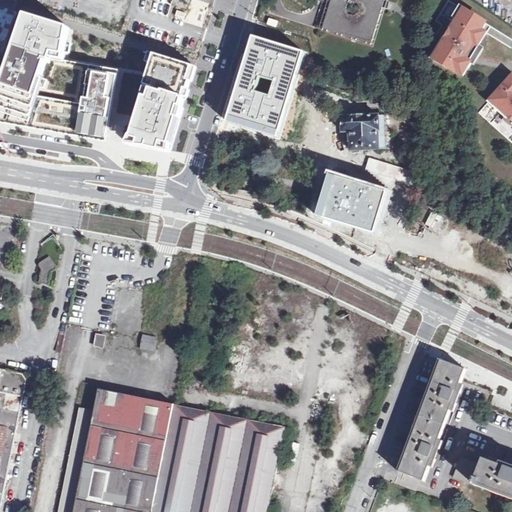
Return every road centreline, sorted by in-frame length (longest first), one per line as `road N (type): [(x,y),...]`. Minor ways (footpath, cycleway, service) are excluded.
road 1 (secondary): [(434,306),(274,228),(180,203)]
road 2 (residential): [(434,306),(355,511)]
road 3 (unclassified): [(243,0),(180,203)]
road 4 (secondary): [(180,203),(44,178)]
